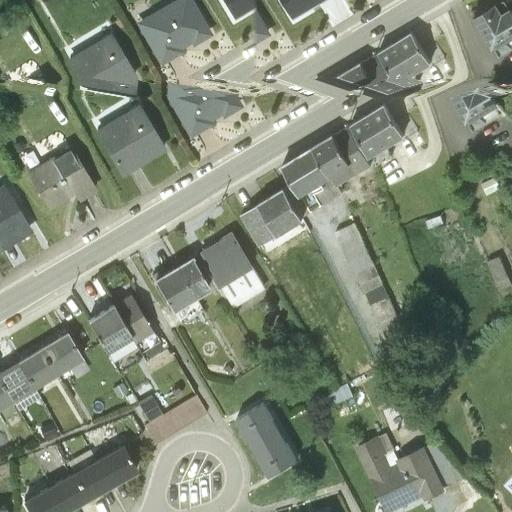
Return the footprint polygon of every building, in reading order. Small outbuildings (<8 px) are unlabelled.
[(389,20),(377,0),(336,0),(308,17),(331,55),(389,20)] [(312,60),(292,26),(243,55),(263,89),(312,60)] [(243,105),(217,62),(164,91),(189,136),(243,105)] [(499,104),(479,70),(444,90),(466,123),(499,104)] [(403,136),(384,104),(350,123),(370,158),(403,136)] [(165,147),(139,105),(94,129),(122,174),(165,147)] [(352,164),(334,134),(313,147),(330,178),(352,164)] [(96,189),(69,145),(27,170),(49,207),(73,193),(77,200),(96,189)] [(330,178),(313,147),(281,164),(297,197),(330,178)] [(0,247),(32,230),(4,184),(0,186),(0,247)] [(301,223),(283,191),(240,216),(258,248),(301,223)] [(350,225),(335,232),(392,350),(407,342),(350,225)] [(253,267),(233,229),(198,250),(220,287),(222,285),(253,267)] [(190,255),(171,266),(190,298),(209,287),(190,255)] [(171,266),(153,276),(172,309),(190,298),(171,266)] [(253,267),(222,285),(235,307),(267,289),(253,267)] [(153,329),(131,292),(114,302),(132,334),(135,339),(153,329)] [(132,334),(114,302),(87,318),(105,350),(132,334)] [(57,372),(81,358),(64,330),(39,345),(57,372)] [(57,372),(39,345),(17,359),(33,386),(57,372)] [(33,386),(17,359),(0,369),(0,379),(11,399),(33,386)] [(0,379),(0,405),(11,399),(0,379)] [(208,414),(198,394),(144,425),(156,447),(208,414)] [(158,394),(144,399),(150,416),(164,411),(158,394)] [(297,459),(265,403),(234,419),(270,475),(297,459)] [(396,511),(465,481),(437,442),(398,459),(387,435),(356,451),(381,511),(396,511)] [(60,511),(137,471),(119,445),(25,498),(33,511),(60,511)]
